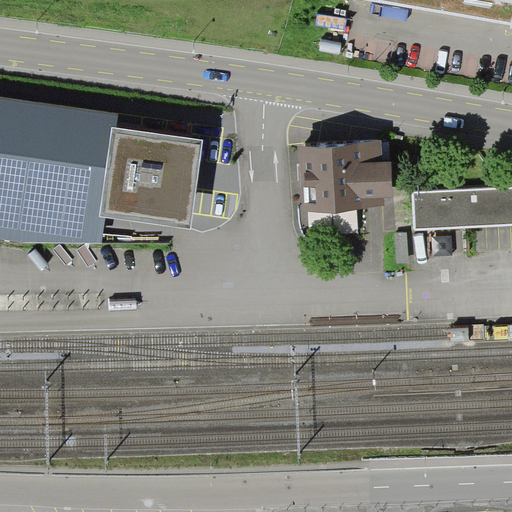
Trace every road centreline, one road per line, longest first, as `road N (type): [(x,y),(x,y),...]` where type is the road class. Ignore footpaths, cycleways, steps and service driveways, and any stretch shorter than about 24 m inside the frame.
road 1 (primary): [(511,123),(0,47)]
road 2 (residential): [(511,484),(235,495),(0,492)]
road 3 (unknown): [(271,258),(0,259)]
